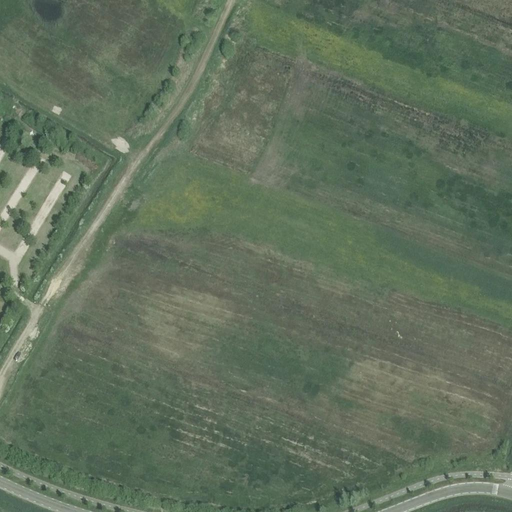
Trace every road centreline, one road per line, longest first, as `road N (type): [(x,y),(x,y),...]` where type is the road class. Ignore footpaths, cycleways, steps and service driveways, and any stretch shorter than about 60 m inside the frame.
road 1 (track): [(223,0),(202,53),(0,380)]
road 2 (tertiary): [(511,492),(448,490),(389,511)]
